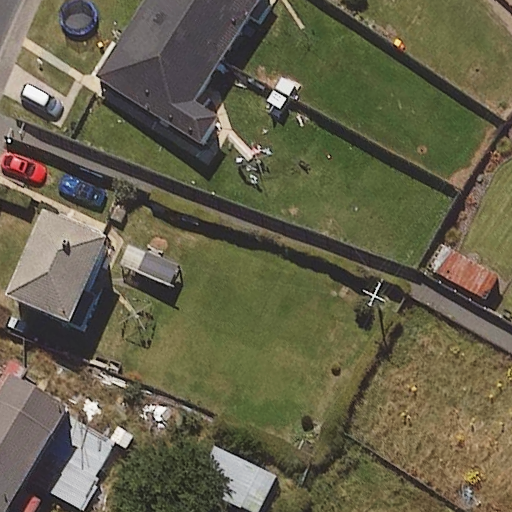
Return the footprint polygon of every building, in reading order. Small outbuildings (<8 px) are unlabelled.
[(270,0),(153,0),(103,77),(211,148),(229,120),(203,104),(270,0)] [(120,244),(56,217),(19,300),(83,328),(120,244)] [(497,277),(455,258),(444,282),(486,302),(497,277)] [(83,511),(125,444),(22,381),(0,416),(0,511),(23,511),(39,486),(81,511),(83,511)] [(282,481),(218,448),(204,476),(268,509),(282,481)]
